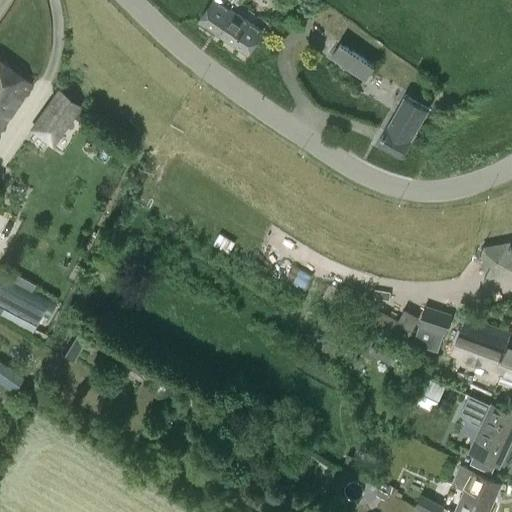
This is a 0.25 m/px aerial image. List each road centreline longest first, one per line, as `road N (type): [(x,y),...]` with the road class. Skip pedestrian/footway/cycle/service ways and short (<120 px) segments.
road 1 (tertiary): [(511,164),(453,187),(386,183),(192,57),(131,0)]
road 2 (unknown): [(49,0),(51,72),(0,173)]
